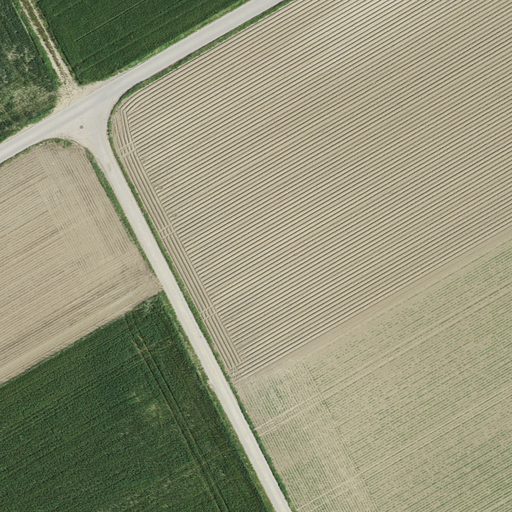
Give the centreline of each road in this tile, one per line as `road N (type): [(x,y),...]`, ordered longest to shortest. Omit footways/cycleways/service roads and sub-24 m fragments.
road 1 (track): [(18,0),(278,511)]
road 2 (residential): [(0,158),(274,0)]
